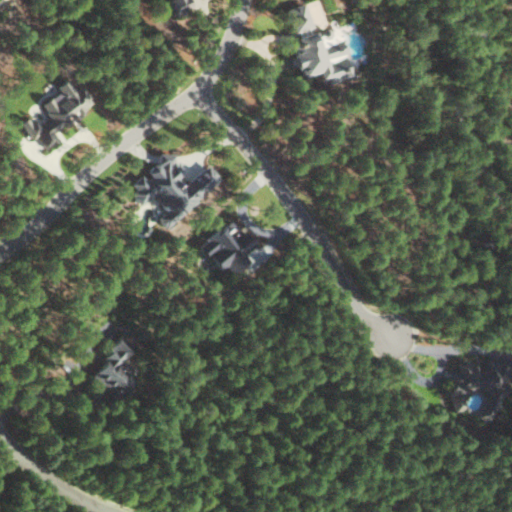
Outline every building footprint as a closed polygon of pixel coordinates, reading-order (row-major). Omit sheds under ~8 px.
[(167,0),(173,16),(191,9),(187,0),(167,0)] [(315,0),(285,7),(291,35),(294,34),(296,43),(290,44),(297,78),(313,74),(316,84),(349,77),(340,39),(334,41),(331,28),(327,29),(319,0),(315,0)] [(38,104),(48,117),(36,127),(26,115),(17,122),(31,139),(34,136),(43,148),(57,137),(52,131),(89,102),(77,87),(74,90),(64,77),(54,85),(57,89),(38,104)] [(219,180),(206,163),(181,183),(176,176),(181,172),(165,151),(156,158),(157,159),(144,168),(146,171),(127,186),(140,203),(151,194),(161,208),(153,215),(161,225),(219,180)] [(217,271),(225,265),(230,272),(246,260),(241,252),(251,245),(233,218),(197,242),(217,271)] [(133,344),(121,334),(86,375),(114,400),(137,374),(120,359),(133,344)] [(450,410),(463,410),(462,390),(498,389),(498,375),(503,375),(503,363),(484,363),(484,367),(467,367),(467,359),(456,359),(456,373),(449,373),(450,410)]
